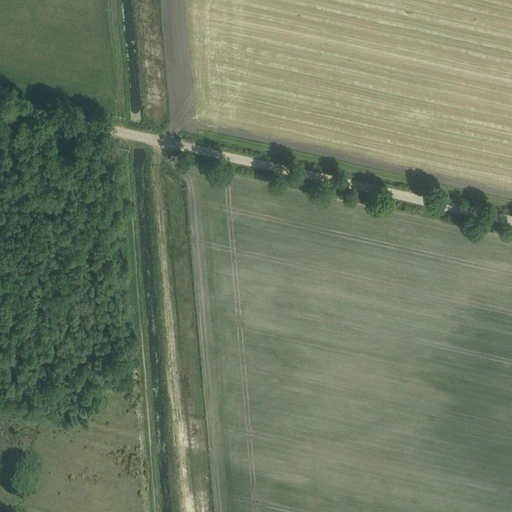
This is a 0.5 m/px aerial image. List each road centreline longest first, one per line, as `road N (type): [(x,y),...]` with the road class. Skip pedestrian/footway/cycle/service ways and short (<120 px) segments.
road 1 (track): [(127,134),(511,222)]
road 2 (track): [(0,106),(127,134)]
